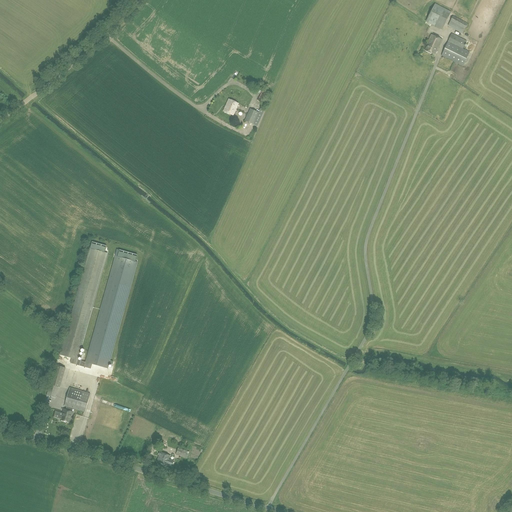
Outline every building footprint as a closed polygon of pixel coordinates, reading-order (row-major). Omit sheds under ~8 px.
[(435,4),(429,16),(445,24),(451,12),(435,4)] [(453,16),(448,26),(462,34),(468,24),(453,16)] [(463,49),(467,41),(452,34),(441,55),(463,66),(470,52),(463,49)] [(439,48),(442,40),(431,35),(427,43),(428,43),(425,51),(434,55),(438,48),(439,48)] [(264,105),(270,94),(263,90),(257,101),(264,105)] [(229,99),(226,106),(236,110),(239,104),(229,99)] [(233,115),(236,110),(226,106),(224,111),(233,115)] [(259,113),(250,109),(248,115),(256,118),(259,113)] [(253,124),(256,118),(248,115),(245,121),(253,124)] [(95,247),(94,250),(89,249),(59,355),(71,358),(70,363),(76,365),(78,360),(107,254),(103,253),(104,249),(95,247)] [(86,363),(78,360),(76,365),(85,367),(90,369),(92,364),(107,369),(139,256),(114,250),(113,255),(116,256),(86,363)] [(60,387),(65,368),(55,365),(47,396),(56,398),(59,387),(60,387)] [(64,406),(65,407),(65,410),(72,412),(73,409),(85,412),(90,394),(69,388),(64,406)] [(72,412),(65,410),(63,409),(60,421),(70,423),(73,412),(72,412)] [(176,455),(187,459),(190,452),(178,448),(176,455)] [(168,466),(168,465),(172,466),(174,461),(170,460),(169,460),(170,456),(159,452),(158,455),(159,456),(157,462),(168,466)]
